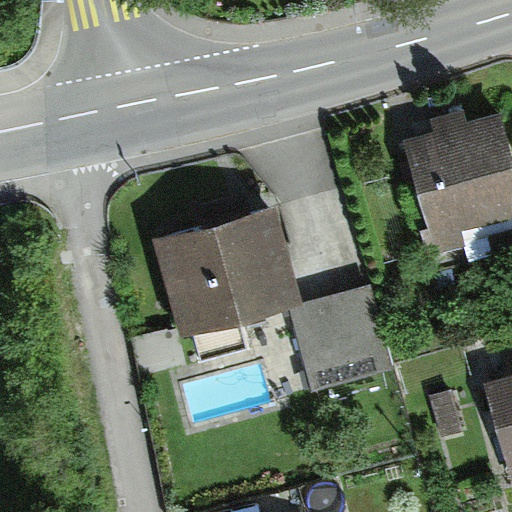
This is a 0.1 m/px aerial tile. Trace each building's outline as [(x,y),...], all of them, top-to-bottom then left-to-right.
[(511,218),(511,148),(501,113),(457,127),(405,142),(439,254),(464,247),(460,234),(511,218)] [(242,319),(290,305),(302,302),(275,208),(155,242),(183,340),(193,337),(200,362),(250,347),(242,319)] [(370,283),(302,302),(290,305),(312,386),(392,363),(370,283)] [(511,375),(483,384),(511,489),(511,375)] [(452,389),(430,397),(444,437),(465,429),(452,389)]
